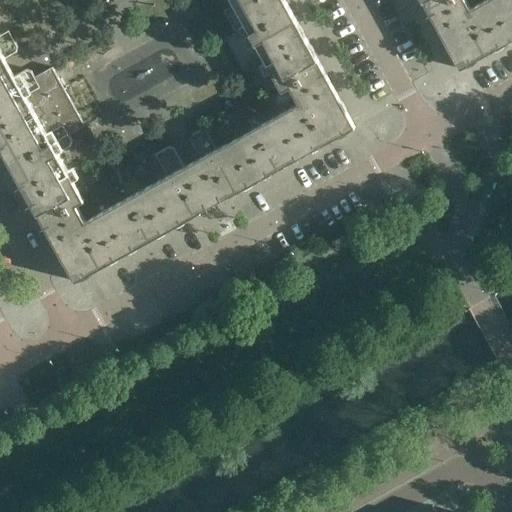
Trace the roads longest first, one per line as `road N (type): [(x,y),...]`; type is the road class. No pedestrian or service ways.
road 1 (residential): [(70,334),(430,136)]
road 2 (residential): [(386,511),(468,466),(481,466),(505,511)]
road 3 (residential): [(430,136),(353,0)]
road 4 (residential): [(70,334),(0,207)]
